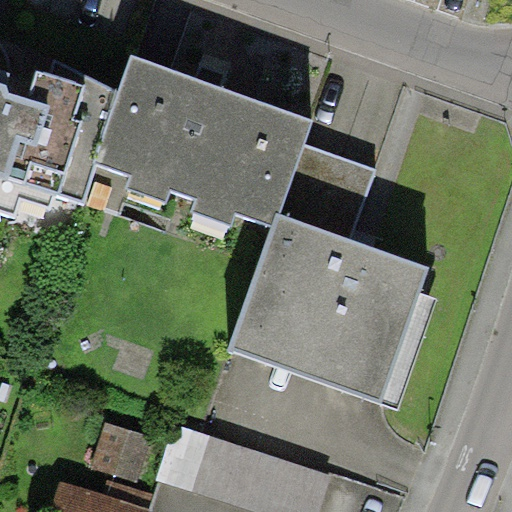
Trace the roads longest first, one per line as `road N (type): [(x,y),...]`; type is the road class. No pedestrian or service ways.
road 1 (residential): [(312,0),(511,70)]
road 2 (residential): [(465,511),(511,380)]
